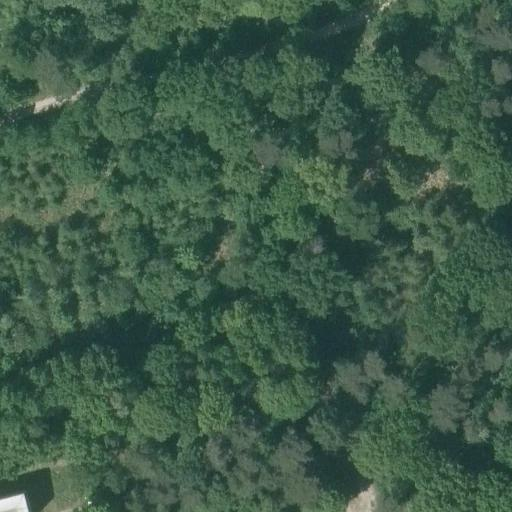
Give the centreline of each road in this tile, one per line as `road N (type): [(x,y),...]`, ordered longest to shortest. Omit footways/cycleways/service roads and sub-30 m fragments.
road 1 (track): [(383,511),(230,62)]
road 2 (track): [(0,125),(230,62)]
road 3 (track): [(230,62),(325,35),(386,0)]
